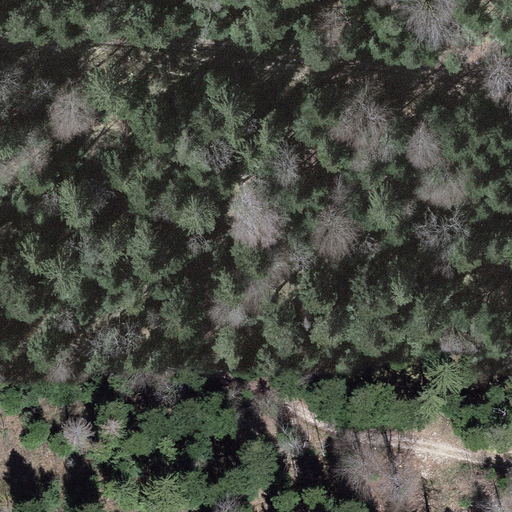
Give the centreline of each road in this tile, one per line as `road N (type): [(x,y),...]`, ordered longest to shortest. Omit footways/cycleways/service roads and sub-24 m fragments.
road 1 (track): [(511,461),(356,434),(250,383),(190,365),(0,339)]
road 2 (track): [(0,21),(65,33),(196,38),(511,89)]
road 3 (track): [(456,452),(431,472),(382,489),(246,511)]
